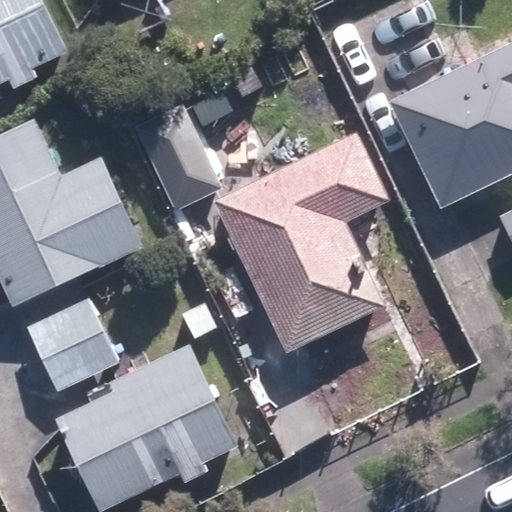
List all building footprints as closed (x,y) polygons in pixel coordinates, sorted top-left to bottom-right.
[(0,0),(0,83),(64,54),(39,0),(0,0)] [(511,46),(388,106),(441,213),(511,179),(511,46)] [(227,78),(237,97),(256,87),(246,68),(227,78)] [(172,212),(219,189),(179,107),(133,128),(172,212)] [(0,134),(0,287),(10,308),(140,245),(99,157),(58,176),(32,119),(0,134)] [(283,356),(383,309),(344,225),(388,204),(356,136),(211,203),(283,356)] [(511,210),(500,216),(511,241),(511,210)] [(58,392),(118,362),(88,299),(27,327),(58,392)] [(177,314),(190,339),(216,328),(204,301),(177,314)] [(96,511),(101,511),(235,449),(187,347),(108,384),(113,394),(54,421),(96,511)]
